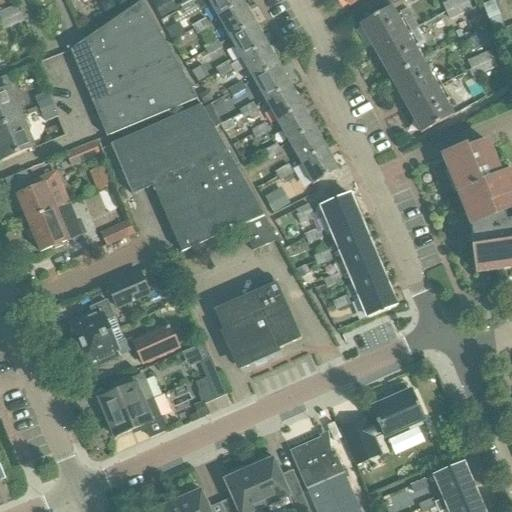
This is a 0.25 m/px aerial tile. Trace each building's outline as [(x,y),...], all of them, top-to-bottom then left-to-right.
[(153,4),(161,19),(178,10),(172,0),(159,0),(153,3),(153,4)] [(186,15),(199,7),(194,0),(191,0),(181,6),(186,15)] [(218,18),(244,3),(242,0),(201,0),(200,1),(203,5),(209,1),(218,18)] [(359,26),(374,52),(417,29),(418,28),(408,9),(397,16),(394,11),(407,3),(404,0),(391,0),(384,4),(387,10),(359,26)] [(450,21),(473,11),(468,0),(453,0),(443,4),(450,21)] [(494,32),(505,27),(495,2),(484,6),(494,32)] [(230,39),(256,24),(244,3),(218,18),(212,22),(214,26),(220,22),(230,39)] [(195,100),(141,4),(70,51),(106,137),(195,100)] [(7,10),(11,18),(21,13),(18,5),(7,10)] [(0,12),(0,22),(11,18),(7,10),(0,12)] [(14,27),(25,22),(21,13),(11,18),(14,27)] [(483,16),(471,22),(476,32),(488,26),(483,16)] [(14,27),(11,18),(0,22),(0,23),(3,31),(14,27)] [(193,27),(197,36),(211,28),(206,19),(193,27)] [(242,60),(268,45),(256,24),(230,39),(224,42),(226,46),(232,43),(242,60)] [(426,42),(418,28),(417,29),(374,52),(390,80),(422,61),(415,48),(426,42)] [(478,36),(482,47),(492,43),(487,32),(478,36)] [(218,40),(204,48),(209,57),(223,49),(218,40)] [(254,81),(280,66),(268,45),(242,60),(233,65),(230,61),(217,69),(222,78),(234,71),(236,74),(246,68),(254,81)] [(490,51),(468,61),(475,78),(498,68),(490,51)] [(438,89),(422,61),(390,80),(405,107),(438,89)] [(266,102),(292,87),(280,66),(254,81),(248,84),(250,88),(256,85),(266,102)] [(242,83),(229,90),(233,98),(247,91),(242,83)] [(278,123),(304,108),(292,87),(266,102),(260,105),(262,109),(268,106),(278,123)] [(0,127),(26,117),(21,104),(16,106),(9,89),(0,92),(0,127)] [(438,89),(405,107),(421,135),(453,116),(438,89)] [(199,96),(204,106),(213,101),(208,92),(199,96)] [(40,111),(54,105),(49,93),(35,98),(40,111)] [(240,110),(245,119),(259,111),(254,103),(240,110)] [(54,105),(40,111),(45,123),(59,118),(54,105)] [(203,110),(208,119),(217,115),(211,105),(203,110)] [(240,227),(262,217),(200,107),(109,145),(131,196),(152,188),(181,254),(240,227)] [(290,144),(316,129),(304,108),(278,123),(272,126),(274,130),(280,127),(290,144)] [(31,129),(26,117),(0,127),(0,161),(33,148),(26,131),(31,129)] [(235,128),(231,121),(221,126),(225,134),(235,128)] [(252,131),(257,140),(271,132),(266,124),(252,131)] [(301,165),(327,150),(316,129),(290,144),(283,147),(286,151),(292,148),(301,165)] [(72,168),(101,156),(95,142),(66,154),(72,168)] [(277,144),(264,152),(269,161),(282,153),(277,144)] [(464,149),(441,159),(470,226),(477,275),(511,270),(511,222),(505,223),(504,213),(511,209),(511,205),(508,196),(511,193),(511,175),(511,174),(501,178),(486,144),(466,153),(464,149)] [(327,150),(301,165),(295,168),(298,172),(304,169),(313,186),(339,171),(327,150)] [(294,174),(289,165),(275,173),(280,182),(294,174)] [(15,198),(26,223),(55,211),(54,211),(68,205),(61,189),(48,194),(41,179),(28,185),(31,191),(15,198)] [(274,214),(290,205),(281,189),(265,199),(274,214)] [(331,229),(358,217),(349,194),(315,209),(317,213),(323,210),(331,229)] [(309,209),(305,210),(295,215),(298,224),(312,219),(309,209)] [(55,211),(26,223),(39,254),(52,248),(53,251),(62,247),(61,245),(68,242),(55,211)] [(275,241),(262,217),(240,227),(251,252),(275,241)] [(358,217),(331,229),(324,231),(326,236),(332,233),(340,251),(368,239),(358,217)] [(101,234),(107,247),(135,235),(129,221),(101,234)] [(318,228),(303,234),(307,244),(322,238),(318,228)] [(368,239),(340,251),(334,254),(335,258),(342,255),(350,274),(377,262),(368,239)] [(316,266),(330,260),(327,250),(312,256),(316,266)] [(377,262),(350,274),(343,276),(345,281),(351,278),(359,296),(387,284),(377,262)] [(106,286),(117,311),(151,296),(140,271),(106,286)] [(336,274),(322,279),(325,288),(339,283),(336,274)] [(274,283),(212,311),(237,365),(262,353),(263,356),(278,349),(278,350),(300,340),(274,283)] [(387,284),(359,296),(353,299),(354,303),(361,300),(369,319),(396,308),(387,284)] [(345,297),(331,303),(334,311),(348,304),(345,297)] [(106,307),(67,325),(70,331),(67,332),(74,348),(122,327),(112,305),(106,307)] [(127,339),(122,327),(74,348),(80,361),(83,360),(87,369),(126,351),(133,348),(140,365),(177,348),(167,326),(131,342),(129,339),(127,339)] [(206,378),(215,400),(226,395),(210,360),(199,365),(206,378)] [(112,386),(115,393),(98,401),(107,420),(152,400),(142,376),(128,382),(126,380),(112,386)] [(215,400),(206,378),(195,383),(204,405),(215,400)] [(424,421),(411,392),(372,409),(376,419),(368,423),(367,420),(340,432),(355,466),(381,455),(374,439),(383,435),(385,438),(424,421)] [(115,439),(162,419),(154,400),(152,400),(107,420),(115,439)] [(199,419),(208,415),(203,403),(194,407),(199,419)] [(305,488),(343,473),(334,451),(330,452),(329,441),(321,441),(320,438),(289,451),(305,488)] [(248,470),(264,507),(288,496),(272,459),(267,461),(265,457),(253,463),(255,466),(248,470)] [(444,502),(471,491),(460,466),(434,478),(435,480),(430,481),(433,489),(438,487),(444,502)] [(252,511),(264,507),(248,470),(241,473),(239,469),(227,474),(229,478),(224,480),(237,511),(252,511)] [(428,489),(424,480),(409,486),(413,495),(428,489)] [(177,502),(181,511),(210,511),(202,491),(197,493),(195,490),(183,495),(185,499),(177,502)] [(479,511),(471,491),(444,502),(435,506),(433,501),(418,508),(420,511),(433,511),(437,511),(441,511),(447,509),(448,511),(479,511)] [(288,501),(293,511),(308,511),(302,495),(288,501)] [(181,511),(177,502),(170,505),(169,501),(157,507),(158,510),(154,511),(181,511)]
